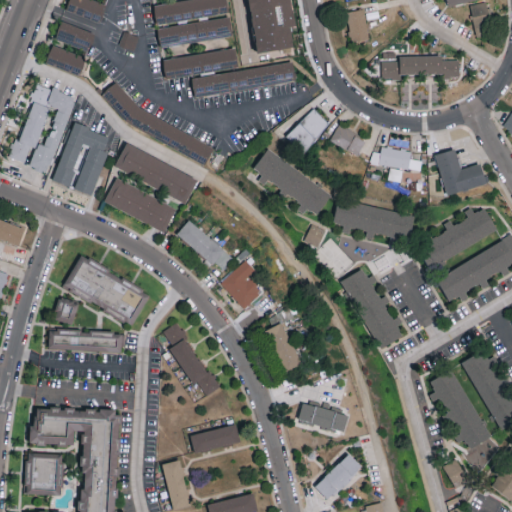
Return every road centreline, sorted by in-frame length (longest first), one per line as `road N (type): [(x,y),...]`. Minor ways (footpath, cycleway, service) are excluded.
road 1 (residential): [(10,54),(89,89),(137,142),(214,182),(258,216),(301,266),(325,299),(373,408),(395,511)]
road 2 (residential): [(291,511),(263,403),(210,315),(125,246),(0,189)]
road 3 (residential): [(479,113),(415,129),(364,109),(319,53),(311,0)]
road 4 (residential): [(0,441),(18,343),(57,213)]
